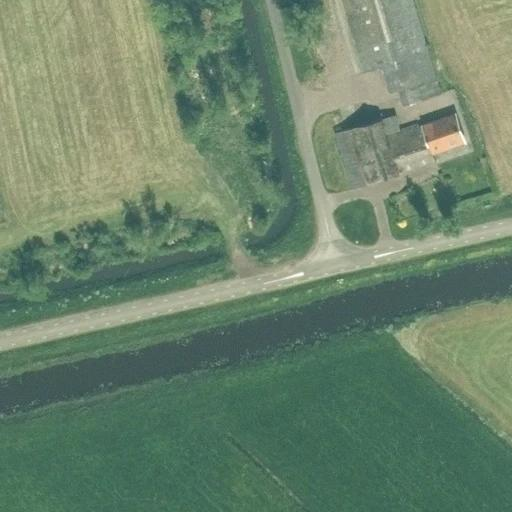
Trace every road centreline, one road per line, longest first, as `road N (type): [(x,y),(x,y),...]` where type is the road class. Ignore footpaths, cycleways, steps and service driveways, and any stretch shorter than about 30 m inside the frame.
road 1 (unclassified): [(0,339),(336,261)]
road 2 (unclassified): [(336,261),(273,0)]
road 3 (unclassified): [(336,261),(511,225)]
